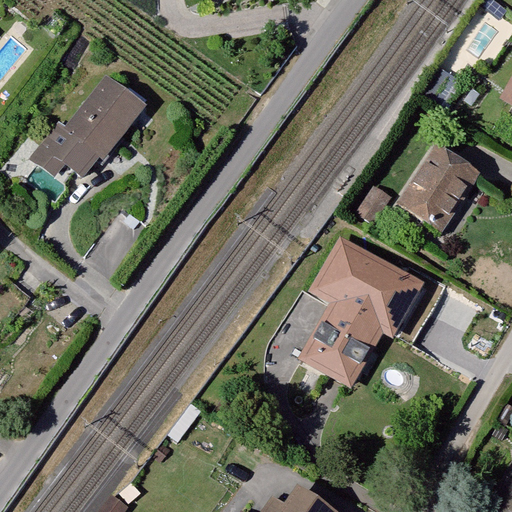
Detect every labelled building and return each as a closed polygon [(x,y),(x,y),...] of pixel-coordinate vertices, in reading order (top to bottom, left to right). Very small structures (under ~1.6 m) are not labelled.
[(145,117),(105,86),(66,136),(58,131),(29,168),(53,187),(62,176),(80,189),(96,169),(102,173),(145,117)] [(511,88),(500,108),(511,115),(511,88)] [(479,184),(438,158),(404,212),(445,238),(479,184)] [(393,207),(373,194),(355,222),(374,235),(393,207)] [(334,313),(305,364),(355,391),(383,341),(334,313)] [(511,511),(511,466),(485,511),(511,511)] [(319,511),(299,497),(289,511),(278,511),(271,506),(266,511),(319,511)] [(126,511),(115,503),(107,511),(126,511)]
